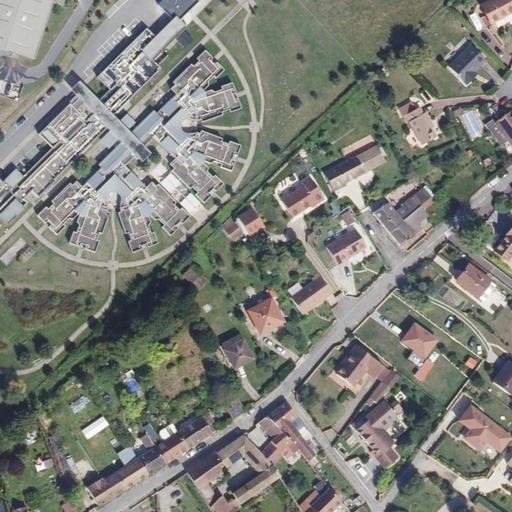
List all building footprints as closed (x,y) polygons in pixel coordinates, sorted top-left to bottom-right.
[(0,0),(0,52),(2,54),(30,63),(48,7),(60,11),(63,0),(0,0)] [(506,0),(481,0),(476,3),(485,20),(510,7),(506,0)] [(166,46),(188,25),(177,14),(164,26),(155,35),(148,28),(98,76),(110,88),(101,97),(115,112),(161,67),(153,58),(155,56),(166,46)] [(470,43),(447,62),(463,81),(472,74),(469,70),(483,57),(470,43)] [(160,125),(153,136),(166,148),(176,156),(170,161),(175,166),(172,169),(188,185),(190,182),(196,188),(193,190),(203,200),(211,192),(208,190),(210,188),(213,185),(216,188),(223,181),(213,171),(211,173),(206,168),(208,166),(198,156),(213,161),(214,158),(221,161),(220,164),(233,169),(237,158),(233,157),(234,155),(236,151),(239,152),(243,143),(230,138),(229,141),(222,138),(223,135),(202,127),(200,132),(196,131),(195,129),(190,131),(185,131),(182,128),(182,125),(182,122),(185,117),(190,117),(196,118),(196,119),(196,118),(200,117),(201,121),(222,113),(221,110),(228,108),(229,111),(243,106),(239,96),(235,97),(234,94),(233,91),(237,89),(233,80),(221,85),(222,87),(215,90),(214,87),(198,93),(208,83),(205,81),(211,75),(213,78),(223,68),(216,60),(213,63),(211,61),(208,58),(211,55),(204,48),(194,57),(197,59),(191,65),(189,62),(173,78),(176,82),(171,87),(175,91),(166,101),(157,111),(166,119),(160,125)] [(161,117),(153,109),(138,123),(132,129),(121,118),(115,112),(101,97),(80,77),(70,86),(112,129),(121,138),(122,139),(98,163),(106,171),(130,148),(141,159),(144,156),(151,149),(140,138),(161,117)] [(67,104),(68,105),(39,132),(53,147),(24,175),(17,168),(3,180),(0,176),(0,216),(7,224),(25,206),(23,204),(28,200),(25,197),(32,190),(38,197),(56,180),(54,178),(108,127),(93,113),(76,95),(67,104)] [(361,96),(355,101),(360,108),(366,104),(361,96)] [(403,120),(402,120),(414,144),(429,136),(422,122),(424,120),(419,111),(416,112),(412,106),(409,108),(405,101),(392,108),(396,116),(396,115),(396,114),(399,113),(403,120)] [(511,116),(505,107),(490,119),(508,142),(511,140),(511,141),(511,116)] [(128,112),(121,118),(132,129),(138,123),(130,114),(128,112)] [(112,129),(101,139),(110,149),(121,138),(112,129)] [(376,144),(321,173),(331,193),(339,188),(337,185),(385,160),(376,144)] [(107,173),(101,166),(82,186),(76,180),(72,185),(69,182),(53,197),(56,200),(50,205),(48,203),(38,213),(45,221),(48,218),(50,220),(53,223),(50,225),(57,233),(67,223),(64,221),(70,216),(72,218),(82,208),(77,222),(80,223),(77,231),(74,229),(69,243),(79,247),(81,243),(83,244),(87,245),(86,249),(95,253),(100,240),(97,239),(99,232),(102,233),(110,212),(106,210),(107,206),(109,204),(107,200),(107,195),(110,192),(113,192),(115,192),(121,195),(121,200),(120,206),(119,206),(120,206),(121,210),(117,211),(124,232),(128,231),(130,238),(127,239),(132,252),(142,249),(141,245),(144,244),(147,243),(148,247),(158,243),(153,231),(150,232),(148,225),(151,224),(145,208),(155,218),(157,215),(163,221),(160,223),(170,233),(178,226),(175,223),(177,221),(180,218),(183,221),(190,214),(181,204),(179,207),(174,201),(176,199),(160,183),(156,186),(151,181),(147,185),(137,176),(120,160),(107,173)] [(313,198),(314,200),(323,195),(310,173),(301,178),(303,181),(280,196),(290,212),(308,201),(313,198)] [(384,200),(369,209),(385,230),(428,192),(420,184),(414,190),(412,189),(407,193),(409,194),(397,205),(398,206),(392,210),(384,200)] [(433,198),(428,192),(385,230),(400,249),(420,230),(415,224),(424,215),(420,210),(433,198)] [(254,206),(235,216),(246,235),(264,225),(254,206)] [(332,222),(338,219),(345,214),(343,210),(330,219),(332,222)] [(511,217),(510,217),(494,240),(511,254),(511,217)] [(231,220),(221,228),(233,242),(243,233),(231,220)] [(350,230),(323,249),(334,266),(362,247),(350,230)] [(491,245),(511,259),(511,256),(511,254),(494,240),(491,245)] [(24,254),(18,260),(22,264),(29,258),(24,254)] [(478,296),(479,295),(492,280),(493,278),(467,258),(452,274),(478,296)] [(187,287),(197,277),(188,269),(179,279),(187,287)] [(333,293),(320,275),(311,280),(313,282),(302,290),(292,297),(291,298),(303,315),(333,293)] [(204,284),(197,277),(187,287),(194,294),(204,284)] [(484,299),(497,284),(492,280),(479,295),(484,299)] [(285,295),(292,297),(302,290),(295,287),(285,295)] [(268,292),(245,306),(259,331),(271,324),(272,326),(284,319),(268,292)] [(434,335),(413,320),(399,338),(420,354),(434,335)] [(226,350),(235,366),(253,356),(241,333),(221,344),(224,351),(226,350)] [(374,374),(380,379),(387,370),(354,343),(342,358),(343,360),(339,365),(334,372),(336,374),(345,380),(350,384),(363,369),(372,376),(374,374)] [(233,367),(235,366),(226,350),(224,351),(233,367)] [(511,383),(511,357),(507,354),(492,376),(508,388),(511,383)] [(425,361),(419,356),(407,373),(413,378),(425,361)] [(91,367),(84,372),(90,380),(97,375),(91,367)] [(341,385),(345,380),(336,374),(332,379),(341,385)] [(237,400),(233,392),(224,398),(228,405),(237,400)] [(368,410),(370,413),(355,427),(373,445),(371,448),(386,463),(398,452),(389,443),(394,438),(381,424),(395,411),(391,407),(393,405),(388,401),(387,402),(382,397),(368,410)] [(81,398),(69,405),(75,413),(86,407),(81,398)] [(227,421),(243,410),(237,400),(228,405),(221,410),(227,421)] [(293,445),(305,459),(312,452),(294,430),(287,421),(294,413),(283,402),(265,415),(286,437),(289,440),(293,445)] [(490,415),(497,419),(505,407),(498,403),(490,415)] [(511,435),(468,406),(458,422),(501,451),(511,435)] [(205,412),(173,433),(184,450),(208,434),(203,425),(210,419),(205,412)] [(294,430),(302,423),(294,413),(287,421),(294,430)] [(254,453),(259,460),(268,453),(271,450),(286,437),(265,415),(253,423),(268,439),(265,443),(267,444),(254,453)] [(151,448),(140,433),(133,438),(143,453),(132,461),(143,479),(162,466),(151,448)] [(184,450),(173,433),(151,448),(162,466),(184,450)] [(235,503),(273,477),(265,468),(259,460),(254,453),(238,433),(228,440),(238,453),(254,474),(228,492),(231,496),(235,503)] [(273,454),(289,440),(286,437),(271,450),(273,454)] [(228,440),(212,451),(220,466),(238,453),(228,440)] [(99,482),(111,500),(143,479),(132,461),(124,448),(121,451),(117,446),(113,450),(123,466),(99,482)] [(212,451),(182,472),(192,487),(201,481),(221,467),(220,466),(212,451)] [(259,460),(265,468),(275,460),(272,456),(268,453),(259,460)] [(73,457),(67,459),(70,467),(76,464),(73,457)] [(48,460),(41,462),(43,471),(50,469),(48,460)] [(324,479),(295,505),(301,511),(330,511),(343,500),(324,479)] [(201,481),(192,487),(206,511),(218,511),(216,507),(219,504),(214,497),(211,499),(201,481)] [(216,507),(218,511),(222,511),(232,506),(227,499),(219,504),(216,507)] [(77,511),(74,500),(62,505),(64,511),(77,511)]
